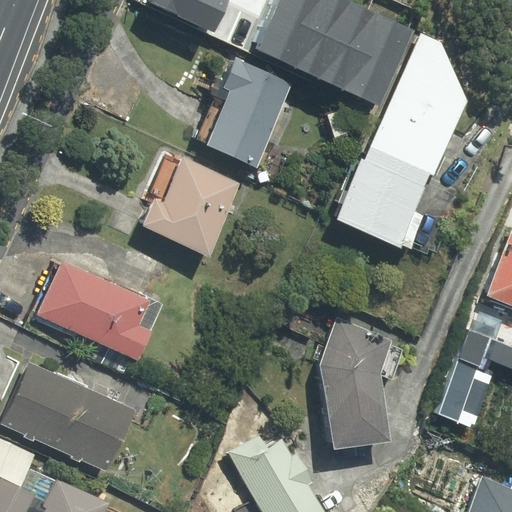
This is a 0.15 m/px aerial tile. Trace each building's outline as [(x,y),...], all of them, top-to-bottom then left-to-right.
[(228,0),(154,0),(153,2),(214,30),(228,0)] [(277,0),(256,49),(282,60),(308,0),(277,0)] [(308,0),(282,60),(308,72),(340,0),(308,0)] [(346,0),(340,0),(308,72),(333,84),(367,9),(346,0)] [(407,27),(367,9),(333,84),(374,102),(407,27)] [(422,35),(367,161),(424,186),(430,173),(434,175),(466,100),(440,43),(422,35)] [(291,84),(226,56),(209,94),(215,96),(197,139),(256,164),(291,84)] [(237,185),(165,154),(145,201),(153,204),(145,223),(208,250),(237,185)] [(414,211),(424,186),(367,161),(362,159),(339,218),(409,247),(423,214),(414,211)] [(511,229),(487,295),(511,305),(511,229)] [(112,283),(62,261),(38,315),(87,337),(112,283)] [(87,337),(138,360),(162,306),(112,283),(87,337)] [(339,322),(323,366),(334,449),(390,441),(381,375),(391,379),(402,350),(389,345),(391,341),(339,322)] [(59,450),(88,389),(30,363),(2,423),(59,450)] [(217,391),(187,380),(179,401),(208,413),(217,391)] [(106,471),(134,411),(88,389),(59,450),(106,471)] [(307,485),(311,483),(295,454),(292,456),(283,440),(268,448),(261,435),(230,453),(264,511),(327,511),(319,496),(315,498),(307,485)] [(511,511),(511,491),(484,479),(469,511),(511,511)] [(34,511),(17,511),(25,495),(0,483),(0,511),(92,511),(96,503),(45,480),(32,507),(36,509),(34,511)]
